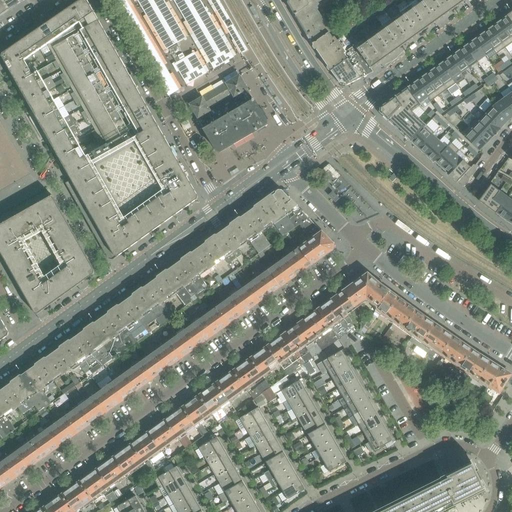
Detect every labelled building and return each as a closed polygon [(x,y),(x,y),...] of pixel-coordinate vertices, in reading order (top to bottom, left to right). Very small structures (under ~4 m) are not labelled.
[(9,11),(3,0),(0,0),(0,13),(1,16),(9,11)] [(18,5),(15,0),(3,0),(9,11),(18,5)] [(94,13),(86,0),(81,0),(71,7),(76,16),(80,23),(94,13)] [(110,0),(175,110),(270,55),(237,0),(110,0)] [(317,10),(318,4),(321,2),(319,0),(288,0),(287,1),(301,25),(319,12),(317,10)] [(371,69),(466,0),(425,0),(357,50),(364,60),(371,69)] [(80,23),(76,16),(71,7),(63,13),(72,28),(80,23)] [(331,31),(325,22),(319,12),(301,25),(312,44),(331,31)] [(72,28),(63,13),(55,18),(64,34),(72,28)] [(83,42),(104,30),(96,16),(94,13),(80,23),(81,26),(83,30),(78,33),(83,42)] [(511,37),(511,23),(507,16),(499,22),(510,38),(511,37)] [(64,34),(55,18),(47,24),(56,39),(64,34)] [(510,38),(499,22),(490,28),(502,44),(510,38)] [(56,39),(47,24),(39,29),(48,45),(56,39)] [(502,44),(490,28),(482,34),(494,50),(502,44)] [(48,45),(39,29),(31,34),(40,50),(48,45)] [(88,52),(109,40),(104,30),(83,42),(88,52)] [(346,47),(344,43),(341,39),(337,42),(335,37),(333,39),(329,34),(332,32),(331,31),(312,44),(313,45),(323,60),(331,71),(348,59),(344,54),(346,53),(343,49),(346,47)] [(40,50),(31,34),(23,40),(32,56),(40,50)] [(494,50),(482,34),(474,40),(486,56),(494,50)] [(32,56),(23,40),(15,45),(20,55),(24,61),(32,56)] [(93,61),(115,49),(109,40),(88,52),(93,61)] [(486,56),(474,40),(465,46),(477,62),(486,56)] [(24,61),(20,55),(15,45),(2,54),(2,57),(9,71),(24,61)] [(477,62),(465,46),(457,52),(469,68),(477,62)] [(99,70),(120,59),(115,49),(93,61),(99,70)] [(469,68),(457,52),(449,58),(461,74),(469,68)] [(461,74),(449,58),(441,63),(453,80),(461,74)] [(104,80),(125,68),(120,59),(99,70),(104,80)] [(363,77),(355,67),(353,68),(348,59),(331,71),(340,85),(346,86),(363,77)] [(371,69),(364,60),(359,63),(359,64),(355,67),(363,77),(373,72),(371,69)] [(32,75),(24,61),(9,71),(17,84),(32,75)] [(453,80),(441,63),(432,70),(444,86),(453,80)] [(109,89),(130,77),(125,68),(104,80),(109,89)] [(444,86),(432,70),(424,75),(436,92),(444,86)] [(43,81),(38,72),(32,75),(17,84),(22,93),(43,81)] [(436,92),(424,75),(416,81),(428,98),(436,92)] [(248,90),(239,76),(226,84),(233,95),(228,98),(229,100),(232,105),(236,102),(234,98),(248,90)] [(115,99),(136,87),(130,77),(109,89),(115,99)] [(27,103),(48,91),(43,81),(22,93),(27,103)] [(428,98),(416,81),(408,87),(419,104),(420,104),(428,98)] [(233,95),(226,84),(215,90),(221,102),(228,98),(233,95)] [(120,108),(141,96),(136,87),(115,99),(120,108)] [(421,106),(420,104),(419,104),(408,87),(379,108),(379,113),(410,142),(424,128),(425,128),(427,126),(412,112),(421,106)] [(221,102),(215,90),(190,105),(196,116),(221,102)] [(239,106),(252,98),(252,97),(251,96),(248,90),(234,98),(236,102),(239,106)] [(54,100),(48,91),(27,103),(33,112),(54,100)] [(125,118),(146,106),(141,96),(120,108),(125,118)] [(265,126),(266,121),(252,98),(239,106),(239,108),(228,114),(230,116),(243,139),(265,126)] [(511,117),(511,110),(504,99),(494,106),(507,121),(511,117)] [(38,121),(59,110),(54,100),(33,112),(38,121)] [(230,116),(228,114),(225,109),(232,105),(229,100),(197,118),(205,131),(230,116)] [(131,127),(152,115),(146,106),(125,118),(131,127)] [(507,121),(494,106),(485,115),(500,129),(507,121)] [(64,119),(59,110),(38,121),(43,131),(64,119)] [(136,137),(157,125),(152,115),(131,127),(136,137)] [(500,129),(485,115),(478,122),(493,136),(500,129)] [(243,139),(230,116),(205,131),(217,151),(220,152),(243,139)] [(49,140),(69,128),(64,119),(43,131),(49,140)] [(493,136),(478,122),(471,130),(486,143),(493,136)] [(198,197),(175,156),(157,125),(136,137),(111,151),(107,145),(86,157),(65,169),(114,257),(117,257),(197,200),(198,197)] [(75,138),(69,128),(49,140),(54,150),(75,138)] [(418,149),(432,134),(425,128),(424,128),(410,142),(418,149)] [(486,143),(471,130),(464,137),(479,151),(486,143)] [(425,156),(439,141),(432,134),(418,149),(425,156)] [(102,143),(99,137),(95,139),(96,139),(92,142),(94,145),(98,143),(99,145),(102,143)] [(59,159),(80,147),(75,138),(54,150),(59,159)] [(447,148),(446,148),(439,141),(425,156),(433,164),(435,162),(434,162),(447,148)] [(86,157),(80,147),(59,159),(65,169),(86,157)] [(442,169),(456,154),(448,147),(446,148),(447,148),(434,162),(435,162),(442,169)] [(449,176),(463,161),(456,154),(442,169),(449,176)] [(471,168),(463,161),(449,176),(457,183),(471,168)] [(325,178),(336,190),(342,184),(330,173),(325,178)] [(392,183),(397,178),(393,174),(389,179),(392,183)] [(487,208),(499,192),(491,186),(479,201),(487,208)] [(309,218),(286,196),(282,191),(278,190),(259,204),(273,223),(274,224),(279,231),(283,237),(299,225),(300,225),(309,218)] [(332,192),(328,195),(335,203),(339,199),(339,198),(332,192)] [(496,214),(507,198),(499,192),(487,208),(496,214)] [(94,271),(52,196),(0,225),(0,252),(35,314),(38,314),(94,274),(94,271)] [(506,222),(511,213),(511,201),(507,198),(496,214),(506,222)] [(273,223),(259,204),(255,207),(255,209),(241,219),(239,218),(235,221),(249,240),(257,234),(258,236),(266,230),(265,229),(273,223)] [(331,242),(317,228),(309,218),(300,225),(309,239),(298,247),(299,247),(313,264),(331,251),(333,249),(333,245),(331,242)] [(249,240),(235,221),(231,225),(230,226),(226,230),(217,236),(215,236),(211,239),(224,258),(232,252),(233,253),(242,247),(241,246),(249,240)] [(224,258),(211,239),(206,242),(206,244),(197,251),(192,254),(191,253),(186,257),(200,275),(208,270),(209,271),(217,265),(216,264),(224,258)] [(313,264),(299,247),(285,257),(291,266),(294,264),(301,273),(313,264)] [(201,278),(200,276),(200,275),(186,257),(182,260),(182,261),(172,268),(168,271),(166,271),(162,274),(176,293),(186,307),(189,304),(192,302),(196,299),(208,291),(207,288),(201,279),(201,278)] [(279,289),(301,273),(294,264),(291,266),(285,257),(269,269),(275,277),(272,280),(279,289)] [(279,289),(272,280),(275,277),(269,269),(253,280),(266,297),(279,289)] [(163,302),(176,293),(162,274),(158,277),(157,279),(148,286),(144,289),(142,289),(138,292),(157,319),(168,311),(169,310),(168,308),(163,302)] [(377,308),(389,291),(381,286),(375,280),(368,274),(367,274),(334,298),(345,314),(364,301),(368,301),(377,308)] [(227,278),(221,282),(225,287),(231,283),(227,278)] [(266,297),(253,280),(238,291),(244,300),(247,297),(254,306),(266,297)] [(254,306),(247,297),(244,300),(238,291),(222,302),(229,311),(225,313),(232,323),(254,306)] [(395,323),(408,305),(389,291),(377,308),(376,309),(395,323)] [(145,328),(157,319),(138,292),(133,295),(133,297),(126,302),(119,306),(118,306),(113,309),(126,327),(134,321),(135,323),(139,320),(144,327),(145,328)] [(355,328),(348,317),(345,314),(334,298),(317,310),(339,339),(354,328),(354,329),(355,328)] [(201,306),(196,299),(192,302),(198,311),(200,309),(202,311),(204,310),(201,306)] [(232,323),(225,313),(229,311),(222,302),(207,313),(220,331),(232,323)] [(178,313),(173,305),(172,305),(168,308),(169,310),(168,311),(172,316),(174,315),(178,313)] [(413,336),(425,318),(418,313),(408,305),(395,323),(413,336)] [(137,342),(126,327),(113,309),(109,312),(109,314),(104,317),(95,324),(93,324),(89,327),(112,360),(137,342)] [(339,339),(317,310),(308,317),(330,346),(339,339)] [(220,331),(207,313),(192,324),(198,332),(202,330),(209,339),(220,331)] [(367,330),(376,318),(372,315),(368,321),(364,328),(367,330)] [(330,346),(308,317),(300,323),(322,351),(330,346)] [(428,355),(444,331),(436,325),(425,318),(413,336),(413,337),(409,342),(428,355)] [(9,333),(5,325),(1,320),(0,320),(0,341),(8,336),(9,333)] [(322,351),(300,323),(291,329),(313,358),(322,351)] [(209,339),(202,330),(198,332),(192,324),(177,335),(183,344),(180,346),(186,355),(209,339)] [(112,360),(89,327),(85,330),(84,332),(80,335),(76,338),(74,337),(64,344),(78,363),(85,373),(88,377),(90,375),(100,368),(106,365),(112,360)] [(313,358),(291,329),(283,335),(304,364),(313,358)] [(450,362),(463,343),(444,331),(428,355),(427,355),(432,359),(436,353),(445,359),(442,363),(439,361),(434,369),(436,370),(434,372),(437,375),(432,382),(436,384),(440,378),(450,362)] [(186,355),(180,346),(183,344),(177,335),(161,346),(174,364),(186,355)] [(304,364),(283,335),(275,341),(296,370),(304,364)] [(296,370),(275,341),(266,347),(279,364),(281,366),(288,376),(296,370)] [(469,375),(481,356),(463,343),(450,362),(469,375)] [(70,369),(78,363),(64,344),(60,347),(60,349),(51,356),(46,359),(45,359),(40,362),(54,381),(62,374),(63,376),(71,370),(70,369)] [(174,364),(161,346),(146,357),(152,366),(156,363),(163,372),(174,364)] [(398,358),(402,352),(393,346),(389,353),(398,358)] [(279,364),(266,347),(250,359),(262,376),(279,364)] [(328,371),(346,361),(341,351),(323,361),(323,362),(324,362),(329,370),(328,371)] [(488,387),(500,368),(481,356),(469,375),(488,387)] [(140,389),(163,372),(156,363),(152,366),(146,357),(131,368),(137,377),(133,380),(140,389)] [(418,366),(421,363),(414,358),(409,366),(417,371),(419,367),(418,366)] [(262,376),(250,359),(233,371),(245,389),(262,376)] [(334,379),(351,369),(346,361),(328,371),(329,371),(334,379)] [(42,391),(47,387),(46,386),(54,381),(40,362),(36,365),(36,367),(32,369),(31,370),(28,372),(26,372),(16,379),(33,404),(35,407),(43,401),(45,403),(49,400),(42,391)] [(128,397),(116,379),(113,375),(110,371),(106,365),(100,368),(105,375),(107,373),(113,381),(101,389),(107,398),(111,396),(117,405),(128,397)] [(140,389),(133,380),(137,377),(131,368),(116,379),(128,397),(140,389)] [(509,382),(511,378),(510,376),(511,375),(500,368),(488,387),(499,394),(506,382),(509,382)] [(338,389),(356,378),(351,369),(334,379),(333,380),(334,380),(339,388),(338,388),(338,389)] [(233,397),(245,389),(233,371),(216,384),(228,401),(237,413),(242,409),(233,397)] [(80,383),(74,375),(70,378),(73,383),(76,386),(80,383)] [(343,397),(361,387),(356,378),(338,389),(339,388),(344,397),(343,397)] [(33,404),(16,379),(12,382),(11,384),(2,391),(0,392),(0,408),(5,416),(14,409),(15,410),(18,408),(21,413),(33,404)] [(270,389),(265,381),(256,387),(257,388),(262,394),(262,395),(270,389)] [(287,400),(305,390),(300,381),(282,391),(283,391),(282,391),(282,392),(280,393),(282,395),(284,393),(288,400),(287,400)] [(64,395),(75,387),(76,386),(73,383),(61,392),(64,395)] [(216,410),(228,401),(216,384),(199,396),(211,413),(220,425),(224,422),(219,415),(219,414),(216,410)] [(349,406),(366,396),(361,387),(343,397),(343,398),(344,397),(349,406)] [(262,394),(257,388),(249,394),(254,400),(262,394)] [(277,399),(274,394),(276,392),(274,388),(263,395),(268,404),(277,399)] [(95,421),(117,405),(111,396),(107,398),(101,389),(85,401),(92,409),(88,412),(95,421)] [(292,409),(310,399),(305,390),(287,400),(285,402),(287,404),(289,402),(293,408),(292,409)] [(211,413),(199,396),(181,408),(194,426),(202,437),(208,433),(206,430),(203,432),(197,424),(211,413)] [(354,415),(372,405),(366,396),(349,406),(348,406),(349,407),(349,406),(354,415)] [(266,404),(262,397),(255,401),(259,408),(266,404)] [(297,418),(315,408),(310,399),(292,409),(290,410),(292,413),(294,411),(298,417),(297,418)] [(95,421),(88,412),(92,409),(85,401),(70,412),(84,429),(95,421)] [(67,408),(64,404),(59,408),(62,412),(67,408)] [(359,424),(377,414),(372,405),(354,415),(353,415),(354,416),(355,415),(359,424)] [(15,430),(5,416),(0,408),(0,440),(3,439),(1,436),(4,433),(7,436),(15,430)] [(194,426),(181,408),(165,420),(177,438),(194,426)] [(245,428),(263,418),(258,408),(240,418),(241,418),(240,419),(238,420),(240,422),(242,421),(246,427),(245,427),(245,428)] [(302,427),(321,417),(315,408),(297,418),(296,419),(297,421),(300,420),(303,426),(302,427)] [(281,415),(277,409),(272,411),(276,418),(281,415)] [(49,415),(45,410),(40,414),(44,419),(49,415)] [(488,420),(493,413),(488,410),(484,418),(488,420)] [(84,429),(70,412),(55,423),(61,432),(65,429),(72,438),(84,429)] [(364,432),(382,423),(377,414),(359,424),(360,424),(364,432)] [(308,435),(325,425),(321,417),(302,427),(301,428),(302,430),(305,429),(308,435)] [(250,437),(268,426),(263,418),(245,428),(243,429),(245,431),(247,430),(251,436),(250,436),(250,437)] [(177,438),(165,420),(148,432),(160,450),(177,438)] [(49,454),(72,438),(65,429),(61,432),(55,423),(40,433),(46,443),(42,445),(49,454)] [(370,441),(387,432),(382,423),(364,432),(364,433),(365,433),(370,441)] [(312,442),(330,432),(325,425),(308,435),(307,435),(308,436),(308,435),(312,442)] [(255,446),(274,435),(268,426),(250,437),(249,438),(250,440),(253,439),(256,445),(255,445),(255,446)] [(160,450),(148,432),(131,445),(143,462),(160,450)] [(316,450),(334,440),(330,432),(312,442),(312,443),(313,443),(317,449),(316,450)] [(375,451),(392,441),(387,432),(370,441),(369,442),(370,442),(375,450),(374,451),(375,451)] [(49,454),(42,445),(46,443),(40,433),(25,444),(38,463),(49,454)] [(295,439),(292,433),(286,437),(289,442),(295,439)] [(261,454),(279,444),(274,435),(255,446),(254,447),(255,449),(258,447),(261,454),(260,454),(261,454)] [(205,457),(223,447),(217,437),(208,442),(206,438),(201,442),(203,445),(200,447),(200,448),(199,448),(198,450),(199,452),(202,450),(205,456),(204,457),(205,457)] [(239,442),(236,437),(230,440),(233,446),(239,442)] [(321,457),(338,447),(334,440),(316,450),(317,450),(321,457)] [(242,449),(239,443),(234,446),(237,452),(242,449)] [(38,463),(25,444),(9,456),(15,465),(19,462),(26,471),(38,463)] [(266,463),(284,453),(279,444),(261,454),(259,456),(260,458),(263,456),(266,462),(265,463),(266,463)] [(143,462),(131,445),(114,457),(126,475),(143,462)] [(210,466),(228,456),(223,447),(205,457),(203,458),(204,461),(207,459),(210,465),(209,466),(210,466)] [(325,464),(342,454),(338,447),(321,457),(320,457),(320,458),(321,457),(325,464)] [(364,453),(361,447),(353,451),(357,457),(364,453)] [(270,470),(288,460),(284,453),(266,463),(267,463),(271,470),(270,470)] [(330,472),(347,462),(342,454),(325,464),(324,464),(324,465),(325,464),(329,471),(328,472),(329,472),(330,472)] [(0,483),(3,488),(26,471),(19,462),(15,465),(9,456),(0,461),(0,475),(0,476),(0,475),(0,483)] [(184,462),(180,456),(175,459),(179,465),(184,462)] [(215,475),(233,465),(228,456),(210,466),(208,467),(209,470),(212,468),(215,474),(215,475)] [(126,475),(114,457),(97,469),(109,487),(126,475)] [(306,458),(301,461),(304,466),(309,464),(306,458)] [(274,478),(292,467),(288,460),(270,470),(270,471),(271,470),(275,477),(274,477),(274,478)] [(150,462),(146,465),(152,473),(156,470),(150,462)] [(434,511),(459,500),(460,502),(460,503),(486,491),(471,462),(446,475),(441,478),(432,482),(372,511),(434,511)] [(220,484),(238,473),(233,465),(215,475),(213,476),(214,478),(217,477),(221,483),(220,483),(220,484)] [(164,487),(182,476),(176,467),(159,477),(158,478),(159,478),(157,479),(158,481),(161,480),(164,486),(164,487)] [(278,485),(296,474),(292,467),(274,478),(275,477),(279,484),(278,485)] [(109,487),(97,469),(79,482),(92,500),(109,487)] [(226,492),(243,482),(238,473),(220,484),(218,485),(219,487),(222,486),(226,492)] [(282,492),(300,482),(296,474),(278,485),(279,485),(283,491),(282,492)] [(169,496),(187,485),(182,476),(164,487),(162,488),(163,490),(166,489),(169,495),(169,496)] [(74,511),(92,500),(79,482),(61,495),(73,511),(74,511)] [(230,499),(247,489),(243,482),(226,492),(225,492),(225,493),(226,492),(230,499)] [(288,500),(305,489),(300,482),(282,492),(283,492),(287,499),(286,499),(287,500),(287,499),(288,500)] [(144,492),(140,485),(133,489),(137,496),(144,492)] [(174,504),(192,494),(187,485),(169,496),(167,497),(168,499),(171,497),(175,503),(174,504)] [(234,506),(251,497),(247,489),(230,499),(229,500),(230,499),(234,506)] [(117,498),(113,493),(106,497),(110,503),(117,498)] [(181,511),(197,503),(192,494),(174,504),(172,505),(173,508),(176,506),(179,511),(181,511)] [(73,511),(61,495),(43,508),(45,511),(73,511)] [(130,511),(141,506),(136,496),(118,506),(118,507),(116,508),(117,511),(120,509),(121,511),(130,511)] [(237,511),(240,511),(255,504),(251,497),(234,506),(233,507),(234,507),(237,511)] [(201,511),(202,511),(197,503),(181,511),(201,511)]
